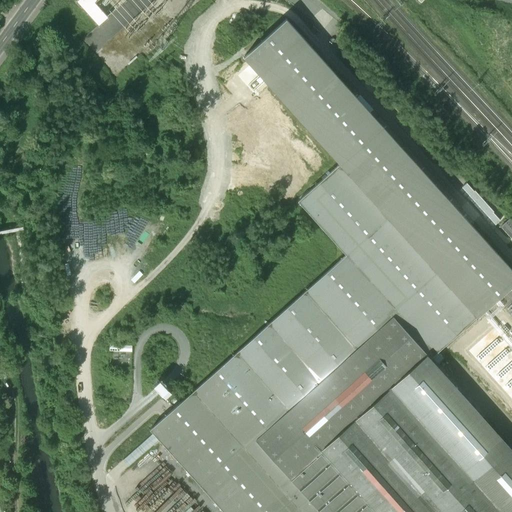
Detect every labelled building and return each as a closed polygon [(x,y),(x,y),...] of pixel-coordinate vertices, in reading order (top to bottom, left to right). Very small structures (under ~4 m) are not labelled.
[(98,0),(79,0),(78,2),(100,26),(110,18),(96,2),(98,0)] [(511,284),(511,269),(286,18),(243,56),(341,165),(477,316),(511,284)] [(151,433),(222,511),(319,511),(290,479),(273,460),(268,465),(254,449),(259,445),(255,440),(393,317),(427,355),(435,364),(443,357),(438,351),(477,316),(341,165),(298,204),(347,258),(151,433)] [(511,221),(508,217),(500,225),(511,238),(511,221)] [(273,460),(290,479),(427,355),(393,317),(255,440),(259,445),(254,449),(268,465),(273,460)] [(511,511),(511,449),(435,364),(427,355),(290,479),(319,511),(511,511)] [(101,408),(102,417),(114,415),(113,406),(101,408)]
